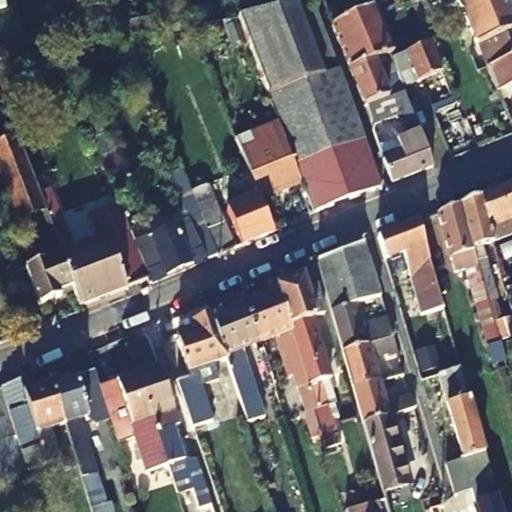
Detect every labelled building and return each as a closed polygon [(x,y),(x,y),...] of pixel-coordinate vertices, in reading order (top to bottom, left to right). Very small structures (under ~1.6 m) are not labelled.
[(382,78),(390,74),(397,71),(392,57),(390,53),(379,19),(402,11),(411,31),(424,26),(421,19),(413,0),(387,0),(333,26),(365,106),(368,105),(389,96),(387,90),(382,78)] [(432,15),(425,0),(413,0),(421,19),(432,15)] [(511,14),(506,0),(460,0),(477,43),(482,42),(488,67),(511,56),(511,14)] [(430,42),(441,68),(448,65),(432,23),(424,26),(430,42)] [(150,50),(146,34),(139,35),(129,37),(134,52),(150,50)] [(430,42),(392,57),(397,71),(404,88),(442,72),(441,68),(430,42)] [(511,56),(488,67),(497,91),(511,85),(511,56)] [(369,174),(376,175),(353,112),(338,70),(268,96),(286,142),(302,182),(315,215),(374,191),(369,179),(369,174)] [(395,87),(390,74),(382,78),(387,90),(395,87)] [(435,166),(405,90),(392,95),(389,96),(368,105),(376,125),(399,115),(407,134),(396,138),(401,150),(385,156),(394,182),(435,166)] [(34,181),(16,136),(0,142),(0,177),(16,221),(35,215),(50,256),(26,266),(40,303),(74,285),(38,193),(34,181)] [(259,200),(302,182),(286,142),(244,161),(258,196),(259,200)] [(381,188),(376,175),(369,174),(369,179),(374,191),(381,188)] [(38,193),(48,189),(43,177),(34,181),(38,193)] [(182,204),(194,199),(185,178),(174,182),(182,204)] [(490,223),(511,214),(511,183),(482,195),(490,223)] [(138,250),(146,246),(122,186),(113,190),(138,250)] [(51,188),(48,189),(38,193),(74,285),(82,304),(124,287),(127,293),(152,283),(140,254),(135,256),(122,223),(105,229),(109,240),(102,243),(89,248),(83,233),(70,237),(51,188)] [(473,246),(484,242),(492,239),(490,223),(482,195),(461,203),(473,246)] [(259,200),(258,196),(227,209),(241,246),(272,233),(259,200)] [(214,199),(197,206),(217,256),(233,249),(214,199)] [(467,266),(472,284),(483,281),(482,277),(480,270),(476,259),(473,246),(461,203),(440,212),(456,269),(467,266)] [(434,309),(444,306),(420,220),(379,235),(386,259),(405,252),(411,275),(417,273),(420,287),(428,286),(434,309)] [(14,222),(2,226),(10,248),(22,244),(14,222)] [(152,243),(146,246),(138,250),(140,254),(152,283),(209,259),(196,227),(179,233),(176,227),(149,238),(152,243)] [(97,232),(102,243),(109,240),(105,229),(97,232)] [(319,260),(333,311),(356,304),(381,296),(366,241),(319,260)] [(476,259),(487,256),(484,242),(473,246),(476,259)] [(480,270),(491,266),(487,256),(476,259),(480,270)] [(482,277),(493,275),(491,266),(480,270),(482,277)] [(494,320),(502,318),(497,299),(500,298),(493,275),(482,277),(483,281),(488,300),(494,320)] [(304,277),(278,286),(279,289),(290,326),(314,318),(326,313),(317,282),(307,285),(304,277)] [(483,281),(472,284),(478,304),(488,300),(483,281)] [(305,412),(313,410),(316,409),(290,326),(279,289),(248,301),(261,343),(276,337),(287,376),(294,375),(305,412)] [(238,394),(256,388),(244,348),(261,343),(248,301),(214,316),(227,358),(238,394)] [(344,352),(395,339),(389,318),(363,326),(356,304),(333,311),(344,352)] [(40,327),(32,307),(19,312),(27,332),(40,327)] [(206,364),(210,377),(211,381),(225,377),(216,362),(227,358),(214,316),(194,324),(197,333),(180,339),(189,370),(193,369),(206,364)] [(316,409),(329,405),(323,381),(332,378),(314,318),(290,326),(316,409)] [(505,328),(502,318),(494,320),(497,330),(505,328)] [(355,388),(380,380),(374,357),(398,351),(395,339),(344,352),(355,388)] [(436,349),(416,351),(418,371),(438,369),(436,349)] [(194,373),(197,382),(210,377),(206,364),(193,369),(194,373)] [(180,423),(161,365),(139,372),(168,461),(186,455),(176,424),(180,423)] [(440,373),(465,460),(486,454),(461,367),(440,373)] [(79,374),(88,402),(103,396),(94,370),(79,374)] [(146,468),(168,461),(139,372),(119,378),(146,468)] [(204,403),(197,382),(194,373),(179,378),(194,424),(215,417),(210,402),(204,403)] [(64,422),(89,505),(96,502),(93,493),(97,491),(91,472),(95,470),(79,419),(87,416),(75,375),(51,382),(64,422)] [(64,422),(51,382),(24,389),(21,377),(0,385),(28,467),(61,456),(52,426),(64,422)] [(386,402),(380,380),(355,388),(364,423),(390,416),(415,409),(411,395),(386,402)] [(268,383),(256,388),(238,394),(239,396),(242,405),(245,416),(275,406),(268,383)] [(242,405),(239,396),(232,398),(234,407),(242,405)] [(332,418),(329,405),(316,409),(319,421),(332,418)] [(409,481),(390,416),(364,423),(383,489),(409,481)] [(502,511),(486,454),(465,460),(446,465),(455,496),(474,491),(480,511),(502,511)] [(201,502),(212,498),(199,458),(188,462),(201,502)]
